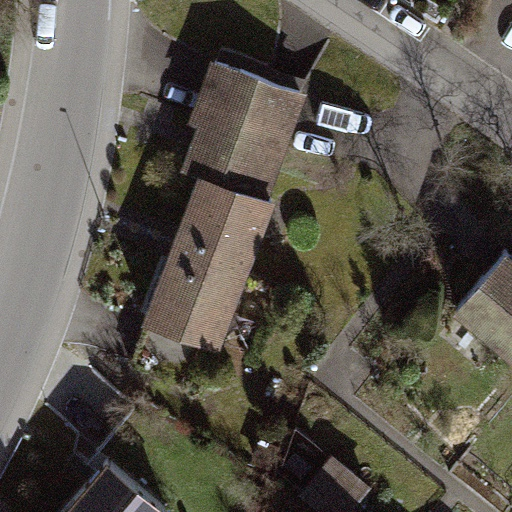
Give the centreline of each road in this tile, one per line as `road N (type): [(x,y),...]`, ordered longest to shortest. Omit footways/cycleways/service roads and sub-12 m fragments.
road 1 (residential): [(78,0),(59,159),(0,335)]
road 2 (residential): [(511,122),(341,0)]
